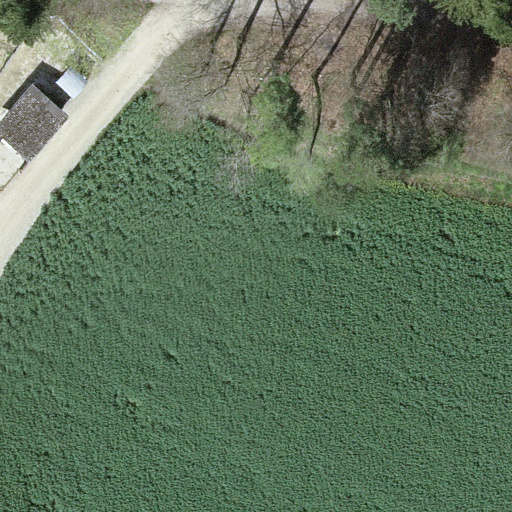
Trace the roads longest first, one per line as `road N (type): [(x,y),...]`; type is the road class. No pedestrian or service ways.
road 1 (track): [(0,241),(179,0)]
road 2 (track): [(367,0),(511,14)]
